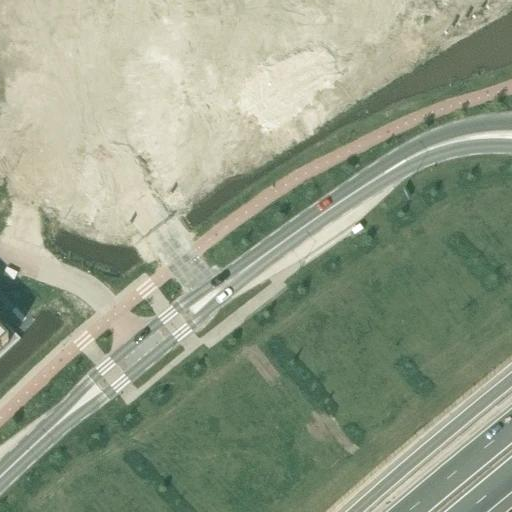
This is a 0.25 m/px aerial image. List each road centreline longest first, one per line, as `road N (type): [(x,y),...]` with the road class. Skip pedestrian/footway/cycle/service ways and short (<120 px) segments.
road 1 (secondary): [(248,268),(367,183),(437,145)]
road 2 (trunk): [(511,381),(357,511)]
road 3 (secondary): [(153,356),(243,281),(248,268)]
road 4 (secondary): [(248,268),(139,340)]
road 5 (trunk): [(511,427),(411,511)]
road 6 (unknown): [(30,0),(26,127)]
